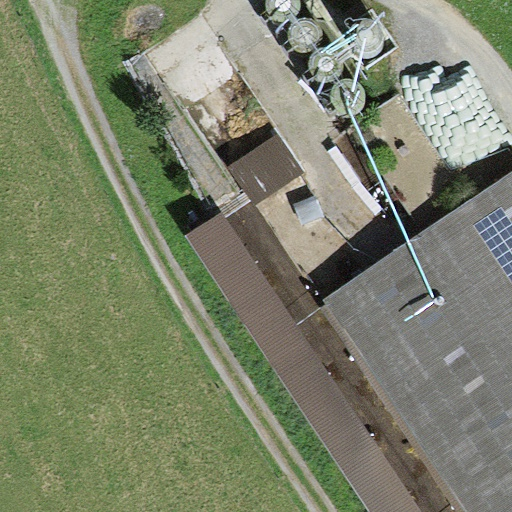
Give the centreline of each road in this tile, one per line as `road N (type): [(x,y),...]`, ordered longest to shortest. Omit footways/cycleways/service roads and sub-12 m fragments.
road 1 (track): [(322,511),(164,264),(74,99),(41,0)]
road 2 (track): [(511,115),(462,46),(376,0)]
